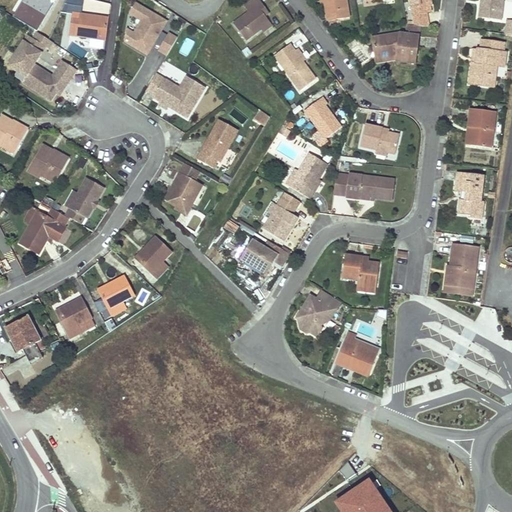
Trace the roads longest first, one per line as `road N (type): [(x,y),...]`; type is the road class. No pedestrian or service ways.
road 1 (residential): [(434,436),(291,374),(280,357),(276,319),(327,231),(391,234),(411,227),(423,210),(437,107)]
road 2 (residential): [(0,300),(91,248),(145,174),(154,132),(130,116),(106,116)]
road 3 (residential): [(292,0),(362,96),(437,107)]
